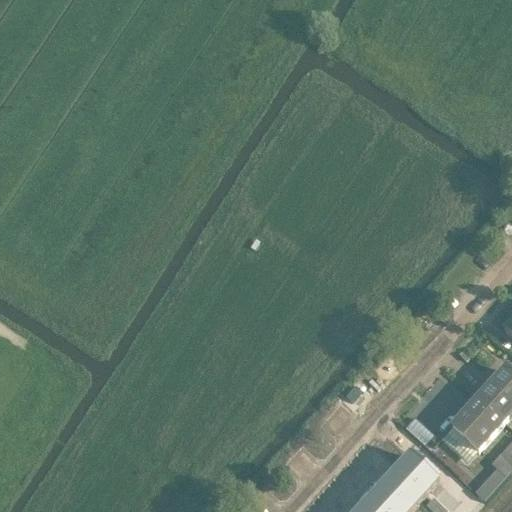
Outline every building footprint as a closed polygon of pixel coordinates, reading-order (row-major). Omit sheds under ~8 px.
[(511,376),(506,371),(449,434),(475,458),(479,454),(511,417),(511,376)] [(511,447),(503,457),(511,465),(511,447)] [(413,457),(398,473),(426,499),(441,483),(413,457)] [(493,472),(475,491),(487,502),(505,483),(493,472)] [(398,473),(384,488),(409,511),(414,511),(426,499),(398,473)] [(409,511),(384,488),(370,504),(378,511),(409,511)] [(434,500),(427,508),(431,511),(435,511),(441,506),(434,500)]
